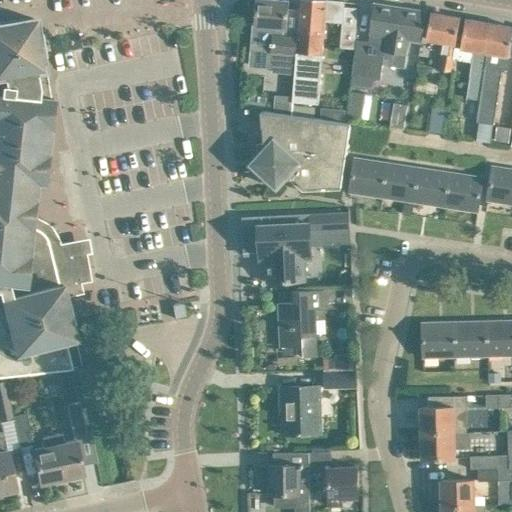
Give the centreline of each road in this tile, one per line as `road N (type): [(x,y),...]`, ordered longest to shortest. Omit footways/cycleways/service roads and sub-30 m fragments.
road 1 (unclassified): [(190,493),(178,433),(182,400),(220,314),(221,289),(202,0)]
road 2 (residential): [(511,269),(407,252),(377,411),(404,511)]
